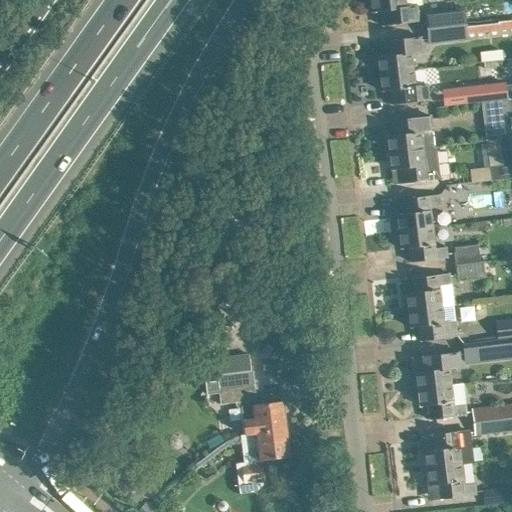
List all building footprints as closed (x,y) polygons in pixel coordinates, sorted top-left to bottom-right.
[(370,0),(372,12),(380,11),(382,26),(418,21),(417,11),(417,5),(422,5),(421,0),(370,0)] [(464,8),(424,12),(426,27),(466,23),(464,8)] [(511,17),(466,23),(426,27),(428,44),(467,39),(467,34),(511,29),(511,17)] [(385,56),(377,57),(379,74),(413,70),(411,55),(422,53),(420,37),(384,41),(385,56)] [(501,51),(480,53),(481,62),(502,60),(501,51)] [(413,70),(379,74),(381,91),(389,90),(391,105),(411,102),(428,100),(427,90),(426,84),(414,86),(413,70)] [(506,84),(479,87),(481,102),(508,99),(506,85),(506,84)] [(511,98),(508,99),(481,102),(486,142),(488,141),(499,140),(511,138),(511,135),(509,113),(511,112),(511,98)] [(395,135),(387,136),(389,153),(423,149),(434,147),(431,126),(430,116),(413,118),(393,120),(395,135)] [(502,165),(489,167),(490,180),(511,177),(511,138),(499,140),(502,165)] [(423,149),(389,153),(391,170),(399,169),(401,183),(420,181),(439,178),(437,168),(434,147),(423,149)] [(404,214),(396,214),(398,231),(431,228),(429,207),(440,205),(439,195),(403,199),(404,214)] [(431,228),(398,231),(400,248),(408,247),(410,262),(447,258),(446,247),(434,249),(431,228)] [(456,253),(454,253),(456,265),(479,262),(477,245),(456,247),(456,253)] [(479,262),(456,265),(458,280),(484,277),(482,262),(479,262)] [(414,292),(406,293),(408,310),(440,306),(437,284),(448,283),(450,283),(448,273),(447,274),(432,275),(412,278),(414,292)] [(214,321),(176,367),(190,379),(242,315),(243,300),(229,289),(207,316),(214,321)] [(440,306),(408,310),(410,327),(418,326),(420,341),(456,336),(452,305),(440,306)] [(496,336),(484,338),(484,341),(485,341),(511,337),(511,318),(495,321),(496,336)] [(484,341),(463,344),(465,362),(494,359),(511,356),(511,337),(508,338),(485,341),(484,341)] [(423,371),(415,372),(417,389),(449,385),(447,369),(459,368),(457,353),(441,354),(421,357),(423,371)] [(250,371),(216,375),(219,402),(254,398),(250,371)] [(449,385),(417,389),(419,406),(427,405),(429,420),(449,417),(463,416),(462,404),(459,384),(449,385)] [(262,404),(239,407),(242,433),(254,432),(254,433),(285,429),(282,401),(262,404)] [(511,403),(471,408),(473,423),(511,417),(511,403)] [(511,417),(473,423),(474,436),(511,431),(511,417)] [(285,429),(254,433),(258,461),(289,457),(285,429)] [(432,450),(424,451),(426,468),(457,464),(458,465),(473,463),(470,431),(465,432),(451,433),(431,435),(432,450)] [(261,464),(241,466),(243,482),(263,479),(261,464)] [(457,464),(426,468),(428,485),(436,484),(438,498),(458,496),(472,495),(471,482),(459,483),(458,465),(457,464)] [(511,486),(482,490),(484,505),(511,502),(511,486)]
